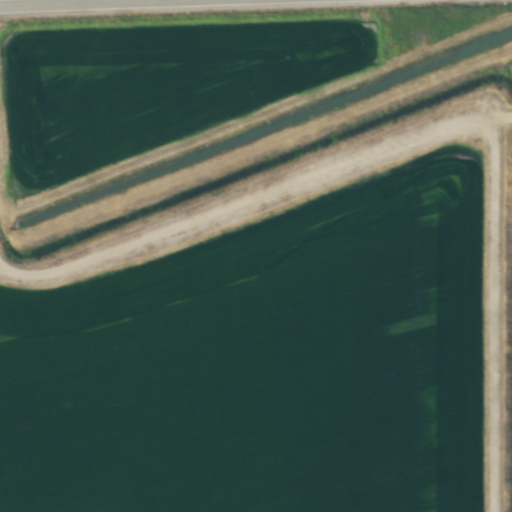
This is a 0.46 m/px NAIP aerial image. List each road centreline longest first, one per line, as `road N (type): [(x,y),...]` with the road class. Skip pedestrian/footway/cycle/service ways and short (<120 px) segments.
road 1 (track): [(0,270),(33,280),(491,114)]
road 2 (track): [(491,114),(492,511)]
road 3 (residential): [(0,9),(273,0)]
